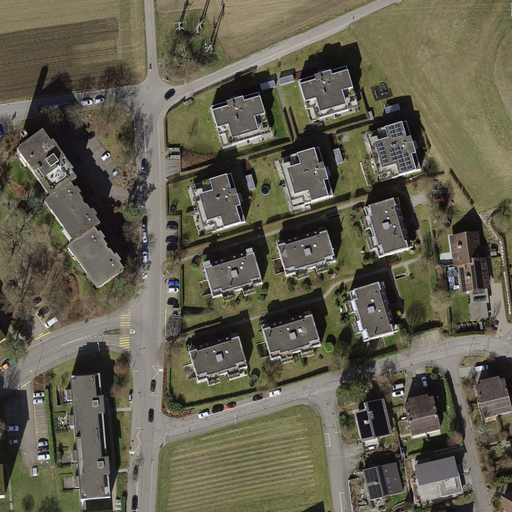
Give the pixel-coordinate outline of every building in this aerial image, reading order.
[(321,75),(299,82),(311,116),(358,100),(347,66),(321,75)] [(234,101),(213,107),(225,144),(270,130),(259,94),(234,101)] [(405,123),(365,132),(378,180),(417,167),(415,144),(405,123)] [(43,133),(18,152),(47,191),(51,197),(45,202),(76,244),(71,247),(100,287),(123,270),(94,230),(100,226),(70,185),(77,180),(72,173),(43,133)] [(318,151),(282,164),(299,206),(334,192),(326,171),(318,151)] [(230,175),(189,188),(204,235),(245,222),(238,198),(230,175)] [(393,200),(358,213),(375,259),(411,246),(402,223),(393,200)] [(460,260),(482,258),(477,224),(450,227),(455,261),(460,260)] [(299,238),(276,248),(288,279),(337,260),(324,228),(299,238)] [(225,258),(201,265),(212,298),(266,281),(256,248),(225,258)] [(460,260),(463,287),(468,287),(485,285),(491,284),(489,257),(482,258),(460,260)] [(382,280),(346,290),(361,346),(397,336),(389,306),(382,280)] [(488,314),(485,285),(468,287),(472,316),(488,314)] [(283,320),(258,327),(268,360),(322,345),(312,312),(283,320)] [(208,339),(186,346),(195,379),(249,364),(240,330),(208,339)] [(79,441),(107,438),(102,378),(73,380),(79,441)] [(506,379),(491,382),(496,413),(511,411),(506,379)] [(491,382),(475,385),(480,416),(496,413),(491,382)] [(432,394),(417,398),(425,433),(441,429),(432,394)] [(417,398),(403,401),(411,436),(425,433),(417,398)] [(379,401),(350,408),(360,443),(389,435),(379,401)] [(79,441),(84,500),(112,498),(107,438),(79,441)] [(455,456),(414,465),(420,488),(461,478),(455,456)] [(396,464),(363,472),(369,499),(402,491),(396,464)] [(0,498),(4,498),(9,465),(0,465),(0,498)] [(511,511),(511,490),(501,493),(505,511),(511,511)]
